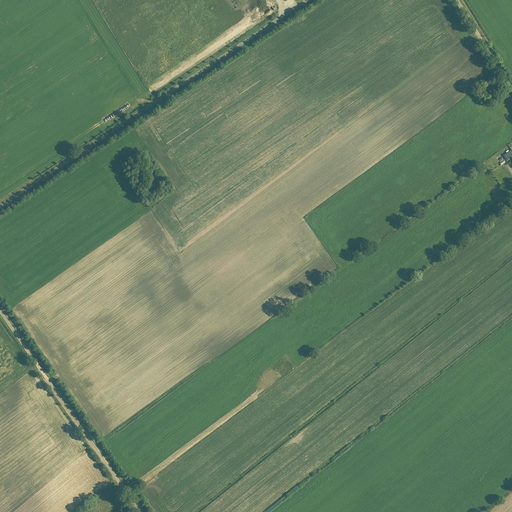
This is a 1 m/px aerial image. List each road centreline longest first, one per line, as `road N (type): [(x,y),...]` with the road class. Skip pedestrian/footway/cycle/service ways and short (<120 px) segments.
road 1 (unclassified): [(0,206),(308,0)]
road 2 (unclassified): [(140,511),(0,312)]
